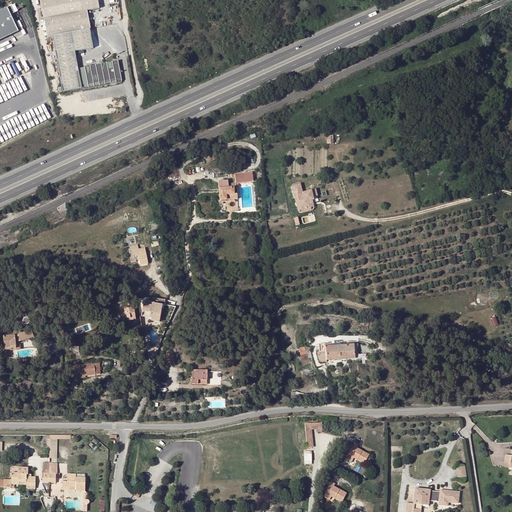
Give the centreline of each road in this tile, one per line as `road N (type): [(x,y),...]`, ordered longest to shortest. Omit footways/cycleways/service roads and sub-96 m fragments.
road 1 (trunk): [(0,202),(448,0)]
road 2 (trunk): [(414,0),(0,186)]
road 3 (tertiary): [(511,408),(300,409),(206,425),(132,426)]
road 4 (residential): [(132,426),(186,281)]
road 5 (tertiary): [(124,426),(0,424)]
road 6 (track): [(145,121),(122,0)]
